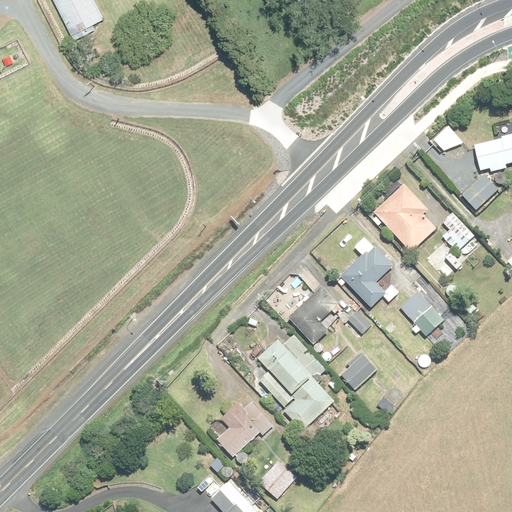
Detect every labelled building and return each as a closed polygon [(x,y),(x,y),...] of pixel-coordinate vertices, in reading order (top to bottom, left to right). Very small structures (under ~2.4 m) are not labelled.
[(52,0),(69,35),(81,29),(84,35),(95,29),(92,24),(102,19),(93,0),(52,0)] [(505,166),(511,163),(511,134),(473,145),(481,172),(490,170),(491,173),(506,169),(505,166)] [(483,175),(462,196),(477,211),(497,190),(483,175)] [(424,216),(429,212),(403,184),(372,212),(412,255),(438,231),(424,216)] [(450,230),(442,237),(444,239),(436,247),(448,258),(461,272),(466,267),(461,262),(481,242),(452,213),(443,223),(450,230)] [(340,276),(343,278),(338,282),(342,286),(347,282),(369,307),(382,295),(389,302),(400,292),(388,279),(384,274),(393,267),(374,246),(340,276)] [(408,265),(402,271),(416,287),(422,281),(408,265)] [(319,321),(337,306),(322,289),(288,319),(312,347),(328,332),(319,321)] [(418,293),(400,309),(425,337),(443,321),(418,293)] [(358,312),(349,321),(362,335),(371,327),(358,312)] [(270,371),(259,381),(286,410),(284,412),(303,433),(316,421),(318,420),(322,424),(327,419),(323,415),(335,403),(321,388),(327,382),(319,374),(325,369),(294,337),(283,347),(277,341),(258,359),(270,371)] [(361,352),(348,366),(350,368),(341,377),(356,392),(378,370),(361,352)] [(386,396),(377,405),(388,416),(398,407),(386,396)] [(356,403),(349,409),(359,421),(366,415),(356,403)] [(245,411),(238,404),(221,420),(228,427),(215,439),(233,458),(271,423),(253,404),(245,411)] [(278,461),(258,484),(278,501),(297,477),(278,461)] [(212,499),(223,511),(258,511),(231,482),(212,499)]
